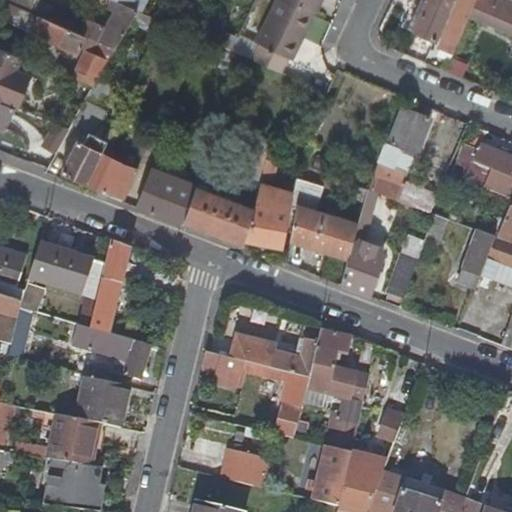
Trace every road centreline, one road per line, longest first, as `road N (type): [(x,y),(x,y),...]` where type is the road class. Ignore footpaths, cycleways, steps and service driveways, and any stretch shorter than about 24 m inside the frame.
road 1 (residential): [(511,370),(205,253)]
road 2 (residential): [(149,511),(205,253)]
road 3 (residential): [(511,118),(350,46),(370,0)]
road 4 (residential): [(205,253),(0,184)]
